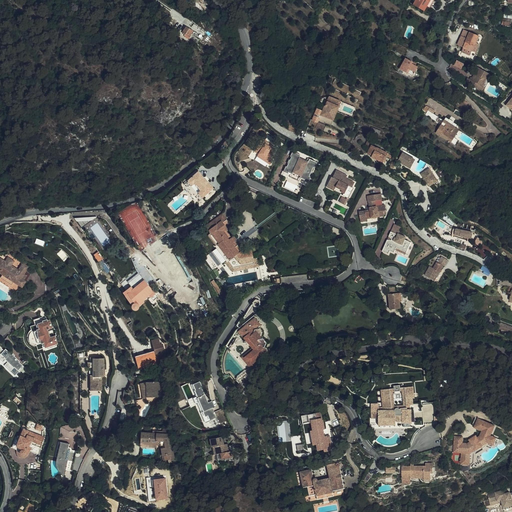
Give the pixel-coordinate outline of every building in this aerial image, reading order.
[(433,0),(416,0),(414,5),(425,11),(427,6),(430,7),(433,0)] [(323,18),(315,23),(321,31),(322,30),(324,34),(331,29),(323,18)] [(502,24),(511,26),(511,19),(503,18),(502,24)] [(480,35),(472,32),(468,40),(467,42),(465,47),(463,46),(462,50),(474,55),(478,46),(476,45),(480,35)] [(458,44),(463,46),(465,47),(467,42),(465,41),(460,39),(458,44)] [(409,71),(415,73),(418,68),(412,65),(413,63),(404,59),(399,71),(408,74),(409,71)] [(462,68),(464,62),(456,60),(454,66),(462,68)] [(476,70),(473,76),(475,77),(474,79),(470,77),(468,76),(466,80),(482,89),(484,86),(483,85),(488,76),(489,77),(492,73),(486,71),(478,66),(475,70),(476,70)] [(320,115),(330,119),(333,110),(336,111),(340,101),(328,96),(324,106),(320,115)] [(469,104),(461,98),(458,102),(467,108),(469,104)] [(442,121),(443,119),(439,117),(438,117),(436,119),(437,121),(441,123),(444,125),(446,123),(442,121)] [(444,118),(443,119),(442,121),(446,123),(444,125),(441,123),(435,132),(451,142),(459,129),(455,126),(455,125),(444,118)] [(322,131),(325,124),(318,122),(315,128),(322,131)] [(372,127),(370,132),(379,136),(381,130),(372,127)] [(267,160),(269,162),(271,160),(268,158),(274,149),(270,146),(264,142),(265,140),(261,137),(256,145),(255,147),(250,142),(243,150),(247,155),(252,150),(257,153),(263,157),(261,159),(266,162),(267,160)] [(371,145),(373,142),(367,139),(364,145),(369,148),(371,145)] [(243,150),(250,142),(248,141),(241,148),(243,150)] [(387,153),(371,145),(369,148),(367,153),(371,156),(371,157),(382,162),(385,156),(390,158),(391,157),(387,153)] [(290,156),(288,159),(289,160),(288,163),(287,162),(286,165),(284,165),(282,170),(286,172),(287,171),(290,173),(291,173),(292,172),(299,175),(298,177),(299,177),(303,178),(302,180),(307,182),(309,176),(308,175),(309,172),(310,171),(307,170),(308,168),(311,170),(311,169),(312,166),(313,167),(316,161),(308,157),(307,160),(298,156),(299,153),(291,149),(289,155),(290,156)] [(410,167),(414,158),(402,152),(400,156),(397,160),(410,167)] [(330,175),(325,186),(333,190),(333,188),(342,192),(341,194),(346,196),(347,197),(353,187),(351,186),(353,181),(345,177),(346,174),(335,168),(332,176),(330,175)] [(431,172),(429,168),(420,173),(423,177),(431,172)] [(202,197),(213,187),(207,181),(207,180),(204,177),(198,171),(188,180),(192,185),(194,184),(200,190),(198,192),(202,197)] [(291,173),(290,173),(289,176),(298,180),(299,177),(298,177),(299,175),(292,172),(291,173)] [(431,172),(423,177),(428,186),(436,181),(431,172)] [(192,185),(188,180),(184,184),(199,200),(202,197),(198,192),(200,190),(194,184),(192,185)] [(419,183),(412,182),(411,189),(418,190),(419,183)] [(384,204),(376,205),(371,206),(370,201),(367,201),(368,209),(357,210),(358,216),(365,215),(365,217),(383,215),(382,210),(385,210),(384,204)] [(210,234),(217,245),(220,245),(233,245),(232,243),(236,241),(234,237),(231,238),(226,230),(228,228),(226,227),(230,224),(224,214),(207,225),(211,233),(210,234)] [(460,229),(454,228),(453,232),(456,232),(459,233),(459,235),(459,236),(466,237),(469,238),(471,238),(472,231),(460,229)] [(395,249),(405,253),(410,243),(404,241),(405,238),(395,234),(394,235),(389,233),(387,238),(390,240),(390,242),(386,241),(381,253),(387,256),(389,252),(393,254),(394,251),(395,249)] [(165,242),(162,235),(157,237),(160,244),(165,242)] [(220,245),(217,245),(215,246),(226,262),(229,261),(235,271),(243,270),(242,262),(242,253),(237,246),(235,248),(233,245),(220,245)] [(94,255),(99,261),(103,258),(98,252),(94,255)] [(242,262),(243,270),(259,268),(259,263),(253,263),(252,258),(251,252),(242,253),(242,262)] [(428,266),(423,274),(433,280),(442,265),(443,266),(447,260),(441,256),(437,262),(436,261),(432,268),(428,266)] [(22,278),(25,274),(29,267),(23,263),(18,269),(12,265),(15,261),(8,257),(5,260),(1,258),(0,259),(0,272),(3,274),(14,282),(22,287),(26,281),(24,280),(22,278)] [(103,258),(99,261),(107,273),(111,270),(103,258)] [(179,268),(173,258),(165,263),(177,280),(185,274),(180,267),(179,268)] [(14,282),(3,274),(1,277),(12,285),(14,282)] [(151,286),(147,282),(145,279),(144,280),(140,275),(130,283),(132,286),(124,292),(133,305),(133,306),(134,307),(135,308),(137,309),(138,308),(140,307),(140,306),(139,304),(150,295),(155,300),(159,297),(151,286)] [(397,294),(390,294),(389,294),(390,310),(401,309),(401,302),(403,302),(402,293),(397,294)] [(240,331),(253,347),(255,349),(245,357),(251,364),(258,359),(268,351),(265,347),(267,342),(264,338),(262,338),(259,339),(262,332),(259,329),(256,329),(260,325),(261,325),(255,318),(240,331)] [(31,327),(32,331),(29,336),(29,339),(30,341),(33,344),(37,345),(38,350),(57,344),(55,337),(50,339),(47,329),(52,328),(50,321),(48,322),(48,321),(44,322),(43,319),(35,321),(37,326),(31,327)] [(511,328),(500,323),(498,327),(498,328),(511,334),(511,328)] [(265,331),(260,325),(256,329),(259,329),(262,332),(259,339),(262,338),(265,331)] [(153,340),(154,346),(162,344),(160,338),(153,340)] [(141,369),(154,365),(158,364),(160,363),(158,357),(167,354),(163,343),(162,344),(154,346),(156,351),(137,356),(141,369)] [(22,374),(27,369),(5,348),(4,350),(0,345),(0,362),(0,363),(5,358),(8,361),(5,365),(11,371),(14,367),(19,371),(22,374)] [(255,349),(253,347),(242,356),(250,367),(259,360),(258,359),(251,364),(245,357),(255,349)] [(4,366),(5,365),(8,361),(5,358),(0,363),(4,366)] [(93,367),(93,370),(95,370),(96,376),(93,376),(93,375),(90,375),(91,390),(103,390),(103,376),(104,376),(104,358),(93,358),(93,362),(93,367)] [(403,374),(404,377),(413,376),(413,379),(415,395),(421,394),(420,385),(420,381),(419,376),(419,374),(424,374),(423,366),(407,368),(408,374),(403,374)] [(15,376),(19,371),(14,367),(11,371),(10,371),(15,376)] [(380,382),(381,375),(374,374),(373,381),(380,382)] [(146,397),(159,397),(162,396),(161,381),(146,382),(146,397)] [(208,415),(210,420),(217,417),(220,424),(226,421),(221,409),(215,412),(213,408),(214,407),(211,401),(208,402),(202,388),(202,387),(200,381),(193,384),(196,390),(194,390),(197,397),(204,411),(203,412),(205,417),(208,415)] [(205,422),(210,420),(208,415),(205,417),(203,412),(204,411),(197,397),(194,398),(196,404),(197,403),(205,422)] [(0,410),(7,414),(10,408),(2,404),(0,408),(0,410)] [(434,413),(434,405),(426,406),(427,413),(434,413)] [(321,420),(320,411),(306,414),(308,422),(311,422),(312,429),(310,429),(312,436),(314,438),(316,444),(317,443),(318,448),(329,446),(327,435),(324,436),(323,429),(326,429),(326,425),(324,425),(323,419),(321,420)] [(384,430),(385,433),(390,432),(400,431),(400,429),(405,429),(404,418),(399,419),(400,420),(388,421),(388,420),(382,420),(383,422),(379,422),(380,430),(384,430)] [(493,445),(496,437),(491,435),(495,425),(478,418),(474,427),(482,430),(480,435),(477,437),(476,435),(469,439),(470,441),(468,443),(463,442),(463,436),(455,435),(454,452),(462,452),(461,458),(470,458),(470,455),(470,452),(475,450),(482,446),(482,445),(488,442),(493,445)] [(345,432),(341,425),(335,428),(340,439),(342,438),(340,435),(345,432)] [(40,445),(44,436),(25,428),(20,440),(16,438),(13,447),(17,449),(17,451),(17,453),(18,455),(20,456),(22,457),(24,457),(26,456),(28,455),(30,450),(38,454),(40,445)] [(141,444),(156,446),(157,441),(165,442),(165,449),(161,449),(162,457),(164,457),(164,461),(174,460),(172,443),(170,442),(169,431),(164,430),(164,433),(158,432),(157,434),(142,432),(141,444)] [(230,451),(228,445),(228,443),(225,444),(223,436),(210,439),(214,454),(221,453),(222,458),(233,456),(234,456),(235,454),(234,450),(230,451)] [(304,437),(300,437),(299,438),(300,444),(296,445),(297,452),(306,450),(304,437)] [(58,452),(66,468),(68,459),(74,461),(76,453),(70,451),(70,449),(68,448),(69,443),(61,441),(58,452)] [(64,476),(66,468),(58,452),(56,460),(56,461),(56,464),(57,466),(58,469),(60,472),(64,476)] [(317,495),(333,492),(333,490),(345,488),(339,462),(328,465),(330,477),(318,480),(317,478),(316,478),(315,478),(314,479),(312,469),(301,471),(304,487),(308,486),(310,495),(317,494),(317,495)] [(403,468),(407,486),(409,486),(410,480),(410,477),(422,477),(422,481),(422,484),(429,484),(431,484),(432,480),(434,480),(434,476),(431,475),(431,466),(424,465),(423,469),(412,468),(412,466),(408,466),(408,468),(403,468)] [(401,485),(407,486),(403,468),(399,468),(399,474),(402,474),(401,485)] [(372,477),(367,474),(364,482),(366,484),(372,477)] [(164,498),(162,478),(149,479),(150,486),(152,486),(153,499),(164,498)] [(505,511),(511,509),(511,498),(511,499),(511,498),(511,492),(510,493),(510,491),(505,492),(504,489),(481,496),(482,502),(484,501),(487,510),(492,509),(494,509),(494,510),(503,508),(503,511),(505,510),(504,511),(505,511)] [(23,497),(16,511),(36,511),(37,511),(32,510),(33,508),(26,505),(21,504),(24,498),(23,497)] [(9,504),(8,507),(15,510),(17,506),(15,502),(10,500),(9,504)]
